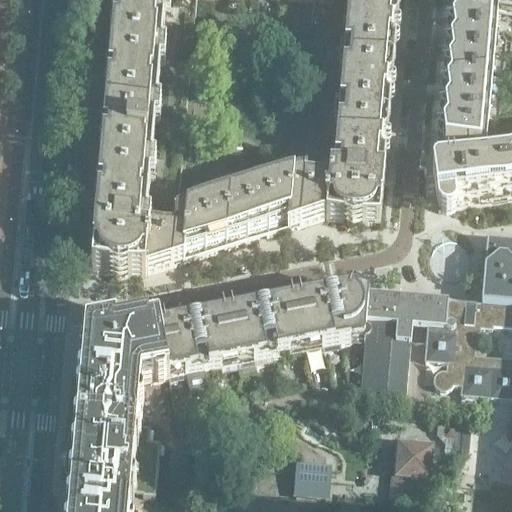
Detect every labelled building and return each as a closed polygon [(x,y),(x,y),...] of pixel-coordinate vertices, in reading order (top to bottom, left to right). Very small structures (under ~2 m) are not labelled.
[(162,54),(165,14),(159,14),(160,3),(123,0),(116,0),(111,58),(155,61),(156,53),(162,54)] [(398,19),(400,0),(356,0),(355,15),(398,19)] [(511,13),(511,0),(452,0),(452,5),(467,7),(467,10),(467,13),(467,18),(468,21),(456,23),(451,30),(450,31),(448,32),(447,33),(447,34),(446,36),(446,37),(446,38),(446,40),(446,41),(447,43),(448,44),(449,45),(494,39),(497,12),(511,13)] [(398,19),(355,15),(348,14),(345,54),(351,54),(350,63),(394,67),(398,19)] [(493,60),(494,39),(449,45),(447,48),(446,48),(448,52),(446,53),(445,54),(445,55),(444,56),(444,58),(444,59),(444,60),(444,62),(445,63),(446,64),(447,66),(493,60)] [(157,110),(160,71),(154,70),(155,61),(111,58),(105,123),(149,127),(151,109),(157,110)] [(491,80),(493,60),(447,66),(445,69),(444,69),(446,72),(444,74),(443,75),(443,76),(442,78),(442,79),(442,80),(442,81),(442,83),(443,84),(444,85),(446,87),(491,80)] [(389,123),(392,87),(394,67),(350,63),(350,72),(343,71),(340,110),(346,111),(345,119),(389,123)] [(489,101),(491,80),(446,87),(443,90),(444,93),(442,95),(441,96),(441,97),(440,98),(440,100),(440,101),(440,102),(441,103),(442,105),(442,106),(444,107),(489,101)] [(486,129),(489,101),(444,107),(441,111),(442,114),(441,116),(440,117),(439,119),(438,120),(437,122),(437,124),(437,126),(437,128),(438,130),(438,131),(440,135),(486,129)] [(385,175),(389,123),(345,119),(345,128),(338,127),(335,166),(341,167),(341,171),(385,175)] [(155,127),(149,127),(105,123),(101,170),(145,174),(146,166),(152,166),(155,127)] [(509,200),(503,159),(484,161),(486,129),(440,135),(439,136),(438,138),(437,139),(437,140),(436,142),(437,143),(437,144),(438,146),(438,147),(440,148),(442,149),(444,149),(445,150),(451,151),(451,154),(451,157),(451,162),(452,166),(437,168),(436,168),(435,168),(434,170),(433,171),(432,172),(432,174),(438,216),(441,215),(446,217),(451,216),(455,213),(456,210),(456,207),(509,200)] [(511,147),(511,148),(511,154),(509,158),(503,159),(509,200),(511,199),(511,147)] [(147,222),(150,183),(144,183),(145,174),(101,170),(96,226),(140,230),(141,222),(147,222)] [(380,228),(385,175),(341,171),(340,174),(330,173),(329,183),(326,222),(326,223),(344,226),(348,229),(353,230),(357,230),(362,228),(380,228)] [(326,222),(329,183),(305,181),(305,176),(237,198),(232,252),(326,222)] [(232,252),(237,198),(176,217),(175,232),(148,230),(148,231),(147,239),(146,279),(232,252)] [(146,279),(147,239),(148,231),(140,230),(96,226),(91,275),(109,278),(113,281),(118,282),(123,282),(127,280),(145,280),(146,279)] [(511,311),(511,247),(487,246),(481,309),(511,311)] [(364,349),(368,299),(365,298),(361,297),(359,296),(355,296),(330,301),(326,302),(326,301),(325,300),(324,300),(323,300),(296,305),(306,357),(351,348),(364,349)] [(406,403),(412,332),(418,332),(428,333),(430,305),(421,304),(368,299),(364,349),(360,399),(406,403)] [(306,357),(296,305),(269,310),(268,311),(267,311),(267,312),(267,313),(258,315),(257,314),(257,313),(256,313),(255,313),(228,318),(238,370),(306,357)] [(511,405),(511,311),(481,309),(430,305),(428,333),(425,367),(447,369),(446,377),(442,377),(439,378),(438,378),(437,379),(435,381),(434,382),(433,385),(433,386),(433,388),(433,390),(434,390),(434,392),(435,393),(436,394),(437,396),(440,397),(441,397),(443,397),(445,397),(447,397),(449,396),(450,395),(453,391),(462,392),(461,401),(511,405)] [(238,370),(228,318),(200,324),(199,324),(199,325),(198,326),(199,327),(194,327),(189,329),(189,328),(189,327),(188,327),(187,326),(175,329),(175,331),(160,334),(169,383),(238,370)] [(156,503),(160,449),(148,447),(150,433),(138,432),(142,390),(169,385),(169,383),(160,334),(158,335),(153,331),(149,332),(148,328),(86,340),(82,383),(78,386),(78,391),(81,394),(81,398),(77,401),(77,406),(80,410),(79,414),(76,417),(75,422),(78,425),(78,429),(74,431),(74,437),(77,440),(73,481),(70,484),(69,489),(72,493),(71,507),(67,510),(67,511),(130,511),(132,495),(143,496),(142,502),(156,503)] [(454,449),(455,432),(438,431),(438,439),(446,448),(454,449)] [(468,458),(470,434),(462,434),(460,457),(468,458)] [(428,485),(431,454),(400,451),(397,482),(428,485)] [(294,495),(328,499),(330,469),(297,465),(294,495)] [(427,503),(429,490),(427,489),(428,485),(397,482),(397,487),(393,486),(392,499),(427,503)]
